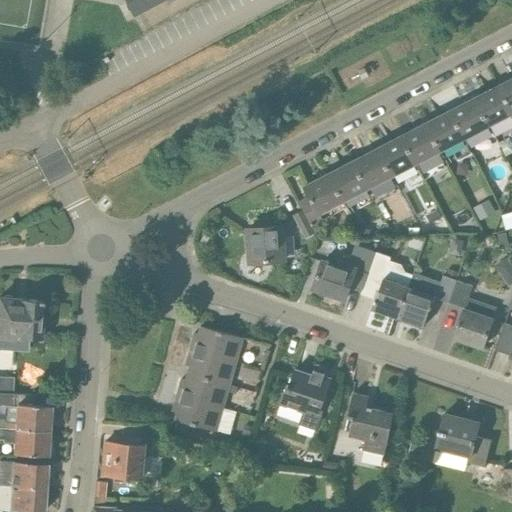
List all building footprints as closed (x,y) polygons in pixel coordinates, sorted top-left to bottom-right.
[(126,0),(136,16),(166,0),(126,0)] [(511,115),(511,78),(497,86),(511,115)] [(493,132),(511,122),(511,115),(497,86),(475,97),(493,132)] [(469,145),(493,132),(475,97),(451,110),(469,145)] [(444,157),(469,145),(451,110),(426,123),(444,157)] [(421,169),(444,157),(426,123),(403,135),(421,169)] [(406,177),(419,171),(421,169),(403,135),(378,148),(396,182),(406,177)] [(353,161),(372,195),(396,182),(378,148),(353,161)] [(372,195),(353,161),(330,173),(348,208),(372,195)] [(300,203),(304,211),(312,226),(348,208),(330,173),(305,186),(311,197),(300,203)] [(481,219),(495,212),(488,198),(474,205),(481,219)] [(437,210),(425,216),(430,224),(441,218),(437,210)] [(316,234),(312,226),(304,211),(294,217),(305,239),(316,234)] [(285,260),(282,225),(283,224),(283,216),(257,218),(258,227),(249,228),(250,261),(285,260)] [(500,242),(508,240),(506,232),(498,234),(500,242)] [(324,259),(313,289),(344,300),(350,286),(362,291),(367,275),(376,252),(363,247),(357,267),(337,259),(336,264),(324,259)] [(398,318),(410,287),(412,279),(399,274),(395,267),(388,265),(391,257),(376,252),(367,275),(384,280),(376,300),(375,299),(372,309),(398,318)] [(441,282),(415,273),(412,279),(410,287),(398,318),(424,327),(430,308),(431,309),(435,298),(449,302),(457,280),(443,275),(441,282)] [(483,348),(494,317),(493,317),(497,307),(469,298),(473,286),(457,280),(449,302),(465,307),(454,338),(483,348)] [(41,318),(41,301),(0,298),(0,349),(28,351),(29,339),(41,339),(41,335),(50,335),(50,327),(42,326),(42,318),(41,318)] [(244,338),(202,326),(200,333),(196,332),(191,349),(237,362),(244,338)] [(231,385),(237,362),(191,349),(186,365),(190,366),(188,373),(231,385)] [(312,376),(295,371),(289,386),(287,385),(279,405),(305,414),(302,421),(318,426),(324,411),(320,410),(331,379),(324,377),(325,375),(314,371),(312,376)] [(182,378),(177,395),(224,408),(231,385),(188,373),(187,379),(182,378)] [(0,405),(7,406),(13,406),(14,395),(0,393),(0,405)] [(384,455),(394,414),(367,408),(369,397),(354,393),(348,417),(353,419),(349,437),(366,441),(363,450),(384,455)] [(217,432),(224,408),(177,395),(172,411),(177,412),(175,420),(217,432)] [(50,406),(13,406),(7,406),(6,417),(0,416),(0,432),(49,432),(50,406)] [(476,437),(479,423),(443,414),(439,431),(437,430),(437,433),(439,434),(435,448),(469,455),(467,462),(486,467),(492,441),(476,437)] [(47,456),(49,432),(0,432),(0,439),(5,440),(4,453),(10,454),(47,456)] [(144,481),(147,444),(107,441),(104,476),(116,477),(115,481),(125,482),(126,478),(144,481)] [(0,488),(45,489),(46,464),(0,461),(0,488)] [(43,511),(45,489),(0,488),(0,510),(28,511),(43,511)]
